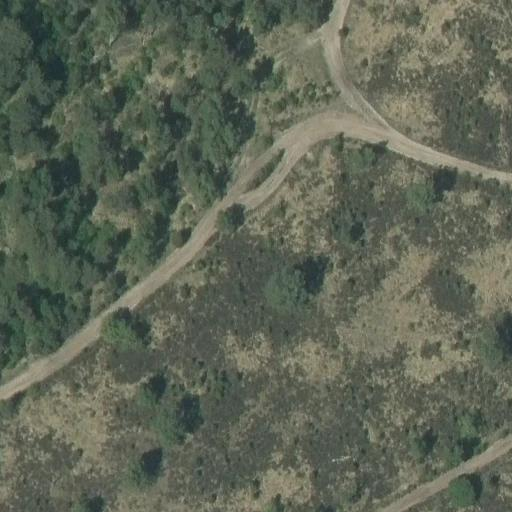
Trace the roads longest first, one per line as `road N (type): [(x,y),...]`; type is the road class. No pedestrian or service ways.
road 1 (track): [(511,183),(343,125),(286,139),(209,223),(155,301),(0,387)]
road 2 (track): [(219,212),(257,83),(275,61),(315,38),(344,0)]
road 3 (track): [(391,511),(511,443)]
road 4 (track): [(329,24),(331,58),(381,139)]
